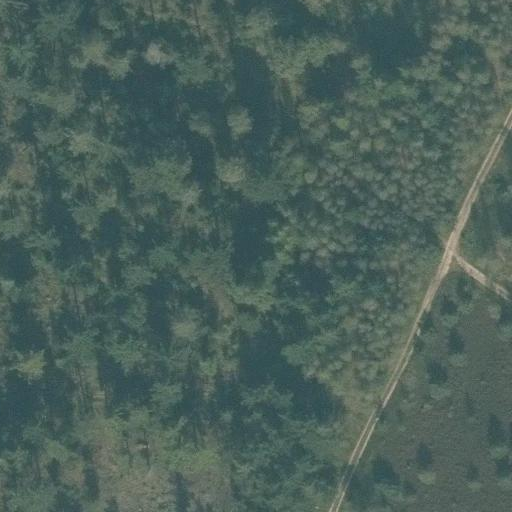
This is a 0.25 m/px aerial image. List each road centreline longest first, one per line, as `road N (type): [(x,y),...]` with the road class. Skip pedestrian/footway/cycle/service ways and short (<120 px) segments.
road 1 (track): [(322,511),(333,474),(443,251)]
road 2 (track): [(443,251),(511,107)]
